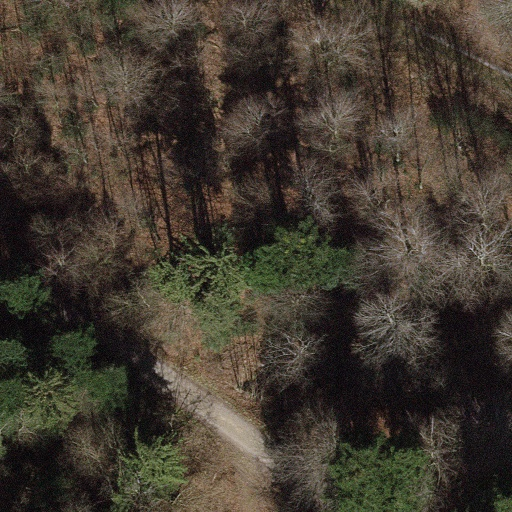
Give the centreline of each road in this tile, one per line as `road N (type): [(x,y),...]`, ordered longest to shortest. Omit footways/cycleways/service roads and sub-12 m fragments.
road 1 (track): [(331,511),(266,453),(0,287)]
road 2 (track): [(330,0),(511,98)]
